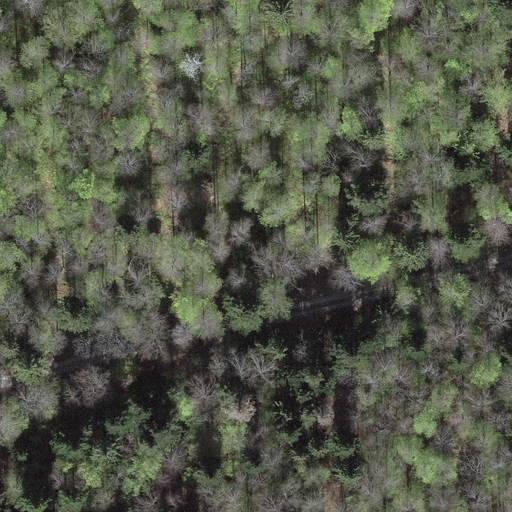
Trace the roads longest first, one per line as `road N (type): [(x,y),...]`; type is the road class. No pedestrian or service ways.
road 1 (track): [(0,427),(63,410),(365,275),(511,222)]
road 2 (track): [(0,381),(511,256)]
